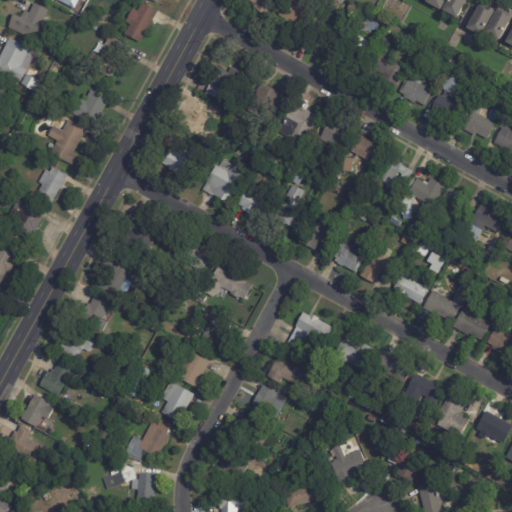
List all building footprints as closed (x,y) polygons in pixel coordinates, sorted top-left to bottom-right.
[(275,0),(270,11),(266,9),(262,15),(251,9),(254,5),(244,0),(275,0)] [(310,19),(302,31),(291,23),(290,25),(280,19),(281,18),(277,15),(285,1),(289,3),(291,0),(293,0),(299,3),(297,7),(311,16),(310,19)] [(444,0),(439,9),(424,1),(424,0),(444,0)] [(466,0),(456,20),(441,12),(447,0),(466,0)] [(161,13),(143,44),(128,35),(133,25),(129,22),(137,8),(141,11),(146,2),(162,11),(161,13)] [(48,19),(47,21),(45,29),(54,29),(54,40),(38,40),(37,41),(12,28),(19,15),(25,18),(28,11),(33,13),(38,3),(52,10),(48,19)] [(349,3),(357,8),(352,15),(345,10),(349,3)] [(332,4),(337,13),(324,19),(319,11),(332,4)] [(479,5),(486,8),(486,7),(493,11),(480,35),(465,27),(478,4),(479,5)] [(506,10),(508,10),(509,7),(511,8),(511,15),(499,39),(485,31),(499,6),(506,10)] [(70,23),(68,22),(73,14),(79,17),(74,25),(70,23)] [(343,52),(341,51),(351,33),(354,34),(355,32),(354,32),(353,23),(357,22),(357,14),(366,14),(366,23),(376,22),(377,30),(360,31),(358,37),(376,46),(367,62),(353,54),(352,57),(343,52)] [(326,39),(313,33),(319,18),(341,27),(340,29),(344,30),(339,44),(326,39)] [(131,49),(115,77),(96,67),(113,37),(132,48),(131,49)] [(28,74),(24,83),(0,71),(0,57),(3,59),(13,38),(39,51),(28,74)] [(58,38),(65,42),(60,52),(52,48),(58,38)] [(380,74),(373,69),(381,55),(383,56),(384,52),(382,43),(395,39),(398,49),(390,51),(387,59),(396,64),(398,61),(406,66),(395,86),(381,78),(382,75),(380,74)] [(432,51),(439,55),(435,62),(428,59),(432,51)] [(230,68),(244,76),(233,97),(221,90),(215,100),(203,93),(217,68),(226,73),(229,68),(230,68)] [(415,102),(414,101),(413,103),(402,98),(403,95),(398,92),(406,77),(411,80),(414,73),(423,77),(419,85),(431,91),(423,106),(415,102)] [(433,114),(432,114),(433,112),(430,110),(439,96),(442,98),(445,93),(440,85),(449,80),(447,77),(450,76),(452,79),(453,78),(461,93),(450,100),(448,96),(446,99),(463,110),(454,124),(442,116),(440,119),(433,114)] [(32,87),(37,77),(45,82),(39,92),(31,88),(32,87)] [(265,86),(282,95),(280,100),(284,103),(278,113),(276,112),(266,130),(243,118),(261,84),(265,86)] [(111,102),(99,123),(87,116),(86,118),(78,113),(88,97),(90,98),(94,90),(112,101),(111,102)] [(199,97),(225,111),(216,128),(205,122),(198,137),(181,128),(197,96),(199,97)] [(474,136),(464,131),(465,129),(463,128),(473,109),(471,103),(484,99),(487,106),(478,109),(475,115),(494,126),(486,141),(475,135),(474,136)] [(293,109),(301,113),(302,110),(317,118),(302,145),(289,137),(287,140),(277,134),(292,108),(293,109)] [(511,154),(505,151),(493,143),(502,127),(503,129),(508,122),(505,114),(511,111),(511,122),(511,123),(507,130),(511,132),(511,154)] [(90,129),(77,153),(82,155),(77,166),(54,154),(60,142),(51,137),(56,126),(65,131),(71,119),(90,129)] [(351,134),(343,149),(317,135),(324,121),(351,134)] [(178,173),(161,164),(169,149),(172,151),(174,148),(170,146),(174,139),(185,145),(189,136),(197,140),(195,143),(203,147),(187,178),(178,173)] [(360,137),(369,142),(368,144),(381,151),(373,165),(349,152),(358,136),(360,137)] [(208,139),(216,143),(213,148),(205,144),(208,139)] [(29,151),(34,155),(30,161),(24,157),(25,156),(22,155),(25,150),(28,152),(29,151)] [(392,159),(401,164),(401,166),(411,172),(405,183),(395,178),(388,189),(373,181),(387,156),(392,159)] [(343,159),(352,160),(350,173),(342,172),(343,159)] [(213,198),(201,191),(214,166),(217,168),(221,161),(242,171),(238,177),(243,180),(229,206),(213,198)] [(70,177),(56,204),(40,195),(46,185),(41,183),(48,170),(53,172),(56,167),(71,175),(70,177)] [(278,222),(272,219),(289,188),(285,186),(292,173),(302,179),(296,189),(303,193),(297,204),(294,202),(291,208),(306,216),(297,233),(278,222)] [(409,179),(414,182),(415,179),(426,185),(429,179),(444,186),(432,208),(414,198),(410,205),(420,204),(420,213),(410,214),(411,219),(402,220),(401,215),(400,215),(400,201),(407,202),(410,196),(407,194),(408,192),(404,190),(409,179)] [(266,215),(263,220),(252,214),(250,218),(239,212),(242,208),(236,205),(244,190),(246,191),(250,184),(275,198),(266,215)] [(452,191),(462,196),(459,202),(471,208),(464,222),(451,215),(446,224),(432,216),(442,197),(441,196),(443,194),(444,194),(447,188),(452,191)] [(47,212),(44,217),(47,219),(39,234),(36,232),(29,244),(12,235),(20,220),(13,216),(22,198),(47,212)] [(489,212),(504,219),(497,234),(484,227),(475,245),(462,238),(479,206),(489,212)] [(358,211),(369,216),(365,222),(355,217),(358,211)] [(132,224),(132,222),(142,228),(146,221),(160,229),(153,241),(156,243),(151,251),(131,239),(127,244),(131,246),(125,257),(116,252),(124,239),(125,240),(128,235),(126,233),(132,224)] [(316,223),(326,228),(329,222),(337,227),(329,241),(321,237),(313,251),(300,243),(312,221),(316,223)] [(511,224),(511,253),(501,248),(508,234),(506,233),(511,224)] [(403,235),(413,241),(409,248),(399,243),(403,235)] [(336,265),(334,264),(336,259),(331,256),(342,237),(360,247),(355,255),(363,260),(355,275),(343,268),(342,268),(336,265)] [(18,251),(15,257),(21,260),(14,274),(11,272),(4,286),(0,283),(0,246),(3,241),(19,250),(18,251)] [(195,252),(208,259),(199,275),(169,258),(178,242),(195,252)] [(456,252),(461,255),(458,261),(453,258),(456,252)] [(386,261),(398,268),(392,279),(381,272),(373,286),(358,277),(371,254),(384,262),(385,260),(386,261)] [(100,279),(107,283),(113,272),(103,267),(108,257),(134,272),(128,283),(130,283),(119,303),(95,290),(100,279)] [(221,269),(228,274),(230,271),(238,276),(236,278),(251,286),(243,300),(239,298),(237,301),(228,296),(229,293),(220,288),(214,299),(202,292),(216,267),(221,269)] [(463,267),(468,270),(465,275),(460,272),(463,267)] [(398,297),(397,296),(398,293),(393,291),(401,274),(408,278),(407,280),(427,290),(419,305),(405,298),(405,300),(398,297)] [(436,315),(435,315),(434,317),(420,309),(430,291),(458,306),(450,322),(436,315)] [(198,294),(205,298),(202,304),(195,299),(198,294)] [(95,298),(109,306),(100,320),(105,324),(104,325),(110,329),(108,333),(102,329),(99,334),(77,320),(86,304),(88,305),(93,296),(95,298)] [(204,307),(201,313),(195,310),(198,304),(204,307)] [(466,335),(466,334),(465,335),(451,328),(461,309),(463,310),(465,307),(476,312),(474,316),(489,324),(480,342),(466,335)] [(226,329),(211,354),(196,344),(202,334),(198,331),(206,320),(203,318),(207,311),(229,324),(226,329)] [(307,317),(308,317),(310,315),(317,320),(331,329),(323,342),(318,339),(316,342),(308,336),(309,335),(307,334),(302,342),(307,345),(298,361),(282,350),(296,328),(294,326),(302,314),(307,317)] [(71,325),(89,336),(86,342),(91,345),(87,353),(81,350),(75,362),(56,352),(71,325)] [(498,354),(489,349),(491,346),(486,343),(495,327),(511,336),(509,338),(511,339),(511,356),(506,353),(504,357),(498,354)] [(353,330),(354,331),(350,342),(343,339),(348,328),(353,330)] [(347,344),(355,349),(359,344),(373,352),(361,373),(346,364),(342,371),(330,365),(335,358),(332,356),(341,341),(347,344)] [(196,358),(208,364),(206,368),(209,369),(205,378),(201,377),(195,390),(175,380),(188,354),(196,358)] [(383,356),(409,371),(401,385),(380,373),(376,380),(368,375),(380,354),(383,356)] [(296,387),(281,379),(278,385),(266,378),(277,358),(283,361),(283,360),(288,362),(287,364),(304,373),(296,387)] [(61,361),(82,373),(76,384),(67,379),(57,398),(39,389),(47,374),(50,376),(52,372),(53,372),(60,361),(61,361)] [(141,369),(149,374),(135,400),(127,396),(128,394),(124,392),(128,386),(131,387),(141,369)] [(415,376),(433,386),(435,383),(443,387),(442,390),(444,391),(436,406),(406,389),(414,375),(415,376)] [(193,396),(175,425),(159,415),(166,403),(159,399),(170,382),(193,396)] [(315,382),(324,386),(314,406),(308,402),(311,396),(308,395),(315,382)] [(285,399),(286,400),(275,420),(250,407),(261,387),(285,399)] [(465,402),(459,413),(465,416),(464,419),(467,421),(458,439),(435,427),(441,415),(438,414),(448,393),(465,402)] [(43,399),(50,403),(47,408),(53,411),(46,422),(42,420),(35,430),(21,421),(27,411),(26,410),(33,398),(34,399),(36,395),(43,399)] [(488,415),(511,427),(501,445),(475,430),(484,413),(488,415)] [(368,416),(374,419),(372,424),(365,420),(368,416)] [(236,431),(241,423),(244,424),(248,417),(260,423),(256,431),(269,438),(264,447),(263,446),(259,453),(232,439),(236,431)] [(151,421),(168,430),(165,435),(170,437),(165,447),(163,446),(156,460),(144,453),(139,464),(126,458),(137,437),(142,439),(151,421)] [(31,432),(32,432),(29,440),(41,446),(38,451),(36,450),(30,461),(6,449),(14,432),(16,433),(20,426),(31,432)] [(105,431),(112,435),(104,449),(96,445),(105,431)] [(297,440),(291,437),(295,431),(300,434),(297,440)] [(422,457),(411,484),(394,476),(398,467),(386,462),(394,444),(401,447),(395,460),(401,462),(406,450),(422,457)] [(296,445),(302,448),(297,456),(292,453),(296,445)] [(345,478),(336,482),(328,464),(334,462),(329,450),(339,445),(345,458),(358,452),(365,469),(345,478)] [(240,479),(239,481),(228,475),(224,480),(219,477),(219,478),(212,473),(216,468),(218,464),(215,463),(219,456),(222,458),(224,454),(247,466),(240,479)] [(132,469),(135,480),(135,481),(137,481),(138,474),(154,476),(151,507),(135,506),(136,491),(130,491),(131,481),(106,491),(103,479),(110,477),(109,473),(124,468),(132,469)] [(0,511),(0,473),(6,477),(11,481),(3,495),(6,497),(3,502),(11,508),(8,511),(0,511)] [(320,484),(324,500),(287,509),(283,493),(289,491),(288,486),(300,483),(301,488),(320,484)] [(436,494),(440,511),(422,511),(417,487),(434,483),(436,494)] [(42,497),(47,493),(50,497),(46,501),(42,497)] [(220,511),(216,511),(217,493),(245,494),(245,511),(236,511),(220,511)]
